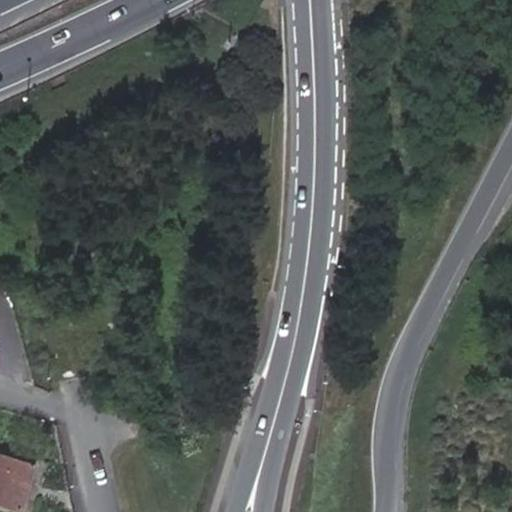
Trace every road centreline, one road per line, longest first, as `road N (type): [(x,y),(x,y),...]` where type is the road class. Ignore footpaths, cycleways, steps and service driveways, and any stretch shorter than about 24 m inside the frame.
road 1 (secondary): [(251,511),(307,279),(315,0)]
road 2 (motorway): [(385,511),(385,418),(395,377),(511,143)]
road 3 (residential): [(0,386),(81,407),(105,511)]
road 4 (motorway): [(0,68),(155,0)]
